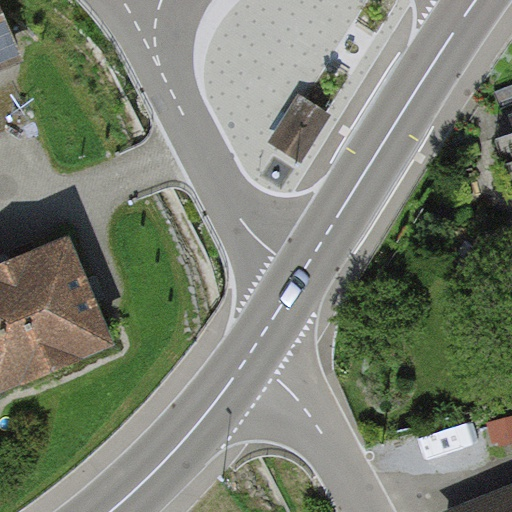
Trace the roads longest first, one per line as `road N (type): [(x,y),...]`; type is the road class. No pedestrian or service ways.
road 1 (tertiary): [(301,276),(477,0)]
road 2 (residential): [(145,0),(163,75),(240,221),(301,276)]
road 3 (tertiary): [(115,511),(178,452),(251,357)]
road 4 (residential): [(251,357),(306,411),(365,511)]
